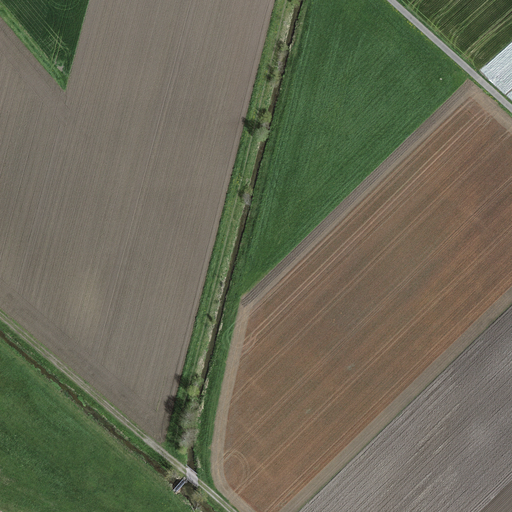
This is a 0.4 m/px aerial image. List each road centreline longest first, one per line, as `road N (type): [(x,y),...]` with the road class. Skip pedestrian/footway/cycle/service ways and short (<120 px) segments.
road 1 (track): [(190,476),(0,312)]
road 2 (track): [(511,112),(389,0)]
